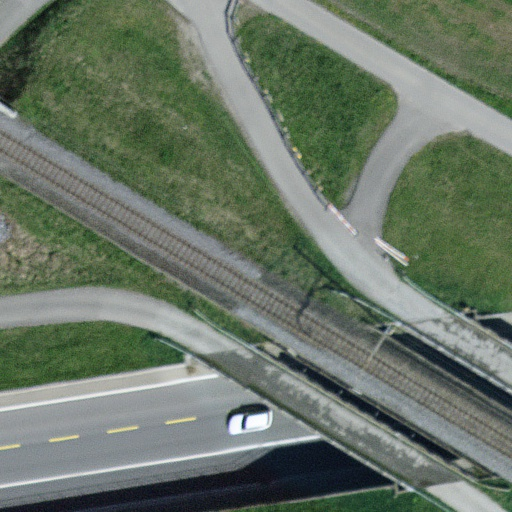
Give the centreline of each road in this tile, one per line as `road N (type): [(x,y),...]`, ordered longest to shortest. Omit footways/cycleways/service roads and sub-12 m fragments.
road 1 (unclassified): [(480,511),(163,318),(105,304),(0,312)]
road 2 (primary): [(511,399),(0,479)]
road 3 (unclassified): [(362,260),(274,154),(212,33),(205,0)]
road 4 (unclassified): [(438,99),(277,0)]
road 5 (unclassified): [(511,368),(413,308),(362,260)]
road 6 (unclassified): [(438,99),(404,137),(372,198),(362,260)]
